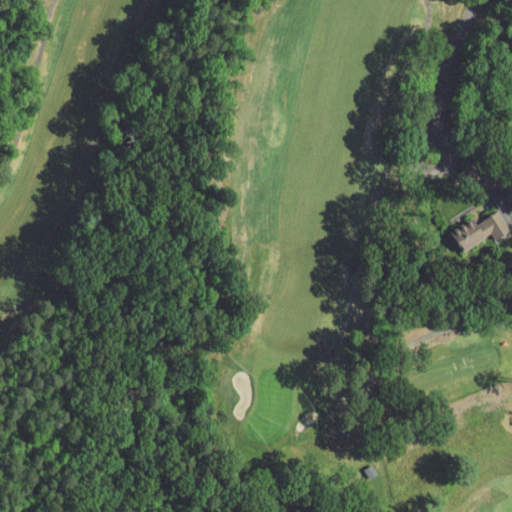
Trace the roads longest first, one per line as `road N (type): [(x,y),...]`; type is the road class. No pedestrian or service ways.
road 1 (residential): [(475,0),(458,32),(437,124)]
road 2 (residential): [(443,138),(437,124),(419,142),(414,159),(425,170),(448,157),(443,138)]
